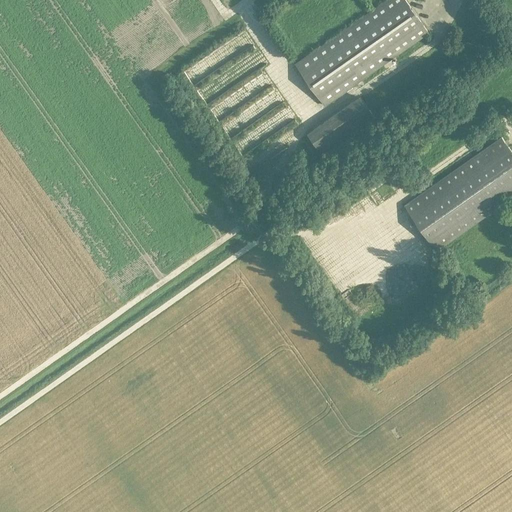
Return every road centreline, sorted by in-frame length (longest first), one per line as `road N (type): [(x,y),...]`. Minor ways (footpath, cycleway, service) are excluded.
road 1 (track): [(264,236),(0,422)]
road 2 (track): [(252,219),(0,397)]
